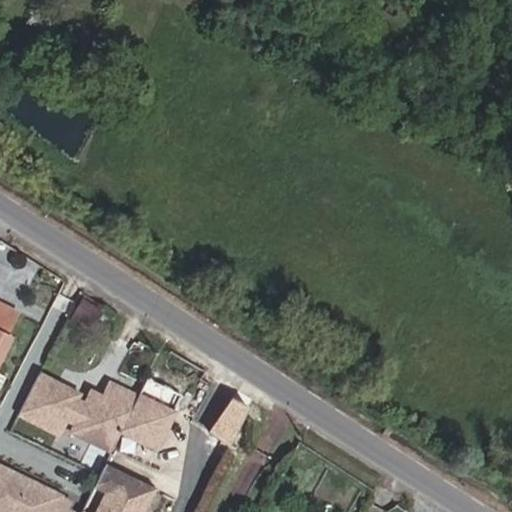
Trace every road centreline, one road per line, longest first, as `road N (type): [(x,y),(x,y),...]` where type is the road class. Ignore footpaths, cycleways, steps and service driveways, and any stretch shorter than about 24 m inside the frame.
road 1 (residential): [(0,208),(469,511)]
road 2 (unknown): [(302,403),(237,511)]
